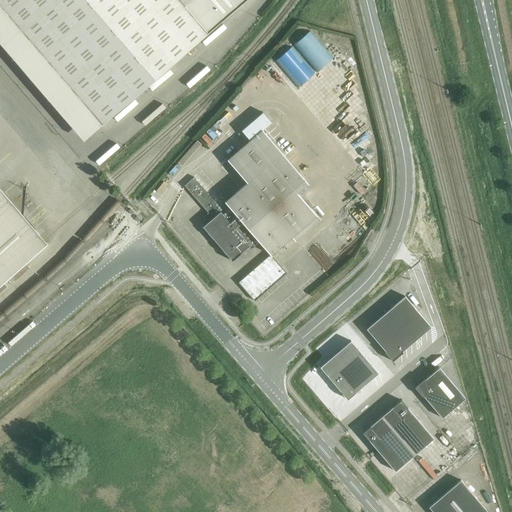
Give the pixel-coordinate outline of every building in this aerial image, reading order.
[(0,0),(0,6),(18,28),(102,125),(246,0),(0,0)] [(334,47),(319,31),(289,57),(303,74),(334,47)] [(268,126),(272,136),(278,134),(273,123),(268,126)] [(220,212),(203,227),(232,260),(248,246),(251,249),(259,242),(271,255),(291,237),(295,242),(321,220),(317,216),(317,215),(297,193),(308,183),(262,130),(228,160),(247,183),(225,202),(230,208),(223,215),(220,212)] [(211,143),(215,140),(208,132),(204,135),(211,143)] [(204,217),(203,227),(220,212),(222,210),(194,177),(185,185),(211,215),(210,216),(208,214),(204,217)] [(0,284),(47,244),(44,240),(0,189),(0,284)] [(239,283),(255,301),(286,273),(270,255),(239,283)] [(403,352),(402,352),(431,327),(405,296),(366,329),(385,351),(384,352),(392,361),(403,352)] [(379,372),(351,339),(321,366),(348,398),(379,372)] [(425,378),(414,387),(423,397),(423,396),(442,418),(465,398),(439,367),(425,379),(425,378)] [(401,400),(362,433),(395,471),(434,439),(401,400)] [(487,511),(461,480),(429,507),(432,511),(487,511)]
